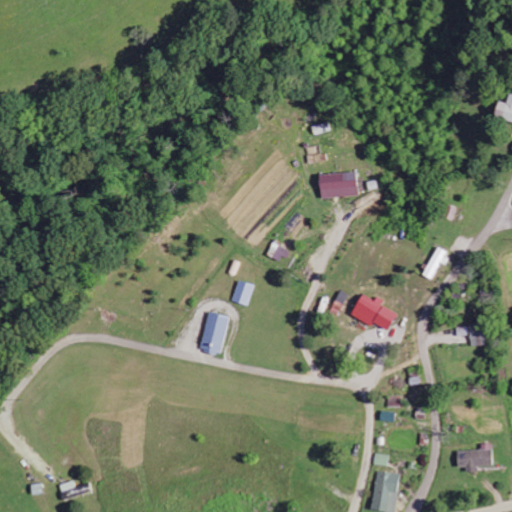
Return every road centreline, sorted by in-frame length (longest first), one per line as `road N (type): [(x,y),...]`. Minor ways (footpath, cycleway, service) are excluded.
road 1 (residential): [(351,511),(367,426),(364,397),(351,387),(81,339),(49,356),(0,412)]
road 2 (residential): [(414,511),(437,442),(425,324),(511,188)]
